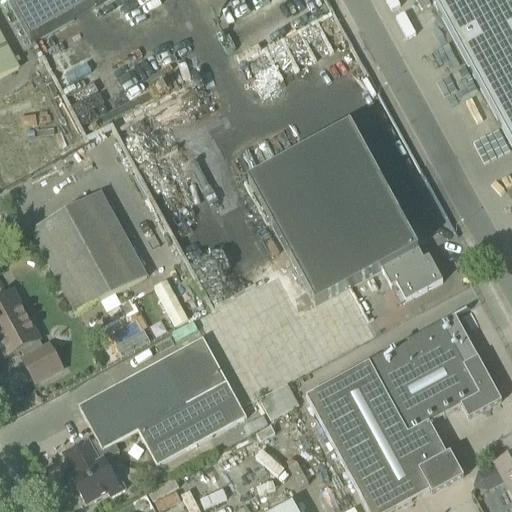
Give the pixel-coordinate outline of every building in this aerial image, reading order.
[(67,0),(74,12),(95,0),(67,0)] [(425,0),(414,0),(421,13),(430,8),(425,0)] [(511,0),(430,0),(511,149),(511,0)] [(0,81),(18,71),(0,37),(0,81)] [(423,262),(418,253),(369,164),(268,219),(315,309),(381,273),(391,291),(396,288),(405,305),(442,285),(428,259),(423,262)] [(147,281),(146,280),(101,197),(30,235),(76,319),(147,281)] [(43,351),(21,311),(16,314),(7,298),(0,301),(0,350),(6,361),(20,354),(25,361),(21,363),(35,387),(62,372),(49,348),(43,351)] [(256,314),(203,344),(230,392),(283,362),(256,314)] [(455,319),(369,366),(306,401),(366,511),(397,511),(458,479),(429,427),(461,409),(467,419),(471,421),(501,405),(471,350),(471,349),(455,319)] [(246,421),(230,392),(203,344),(202,342),(78,410),(96,442),(102,454),(115,447),(138,435),(157,470),(246,421)] [(285,387),(257,402),(269,424),(297,409),(285,387)] [(120,455),(115,447),(102,454),(96,442),(89,446),(87,444),(63,458),(74,479),(71,481),(86,509),(108,497),(110,501),(125,493),(116,476),(112,478),(104,464),(120,455)] [(511,459),(495,468),(496,470),(511,499),(511,459)]
